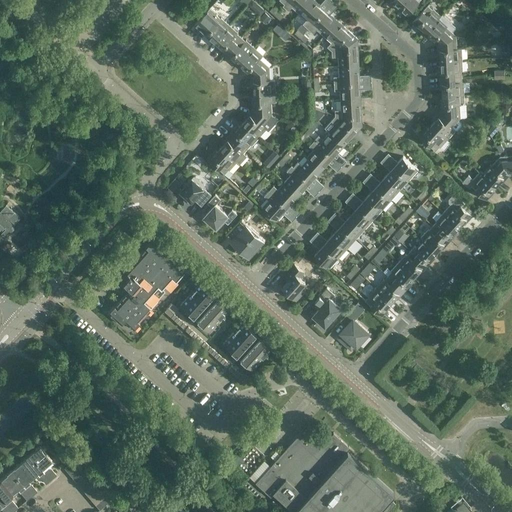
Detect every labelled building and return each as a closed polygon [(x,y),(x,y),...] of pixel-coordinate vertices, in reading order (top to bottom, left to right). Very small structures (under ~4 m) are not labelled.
[(310,0),(288,0),(283,6),(288,11),(292,6),(299,13),(310,0)] [(315,0),(310,0),(299,13),(306,19),(303,23),(308,28),(325,9),(315,0)] [(413,0),(394,0),(393,1),(408,15),(418,3),(413,0)] [(260,15),(265,10),(259,4),(254,9),(260,15)] [(421,26),(427,31),(442,15),(433,8),(432,9),(428,5),(413,22),(419,28),(421,26)] [(273,6),(269,10),(275,15),(278,11),(273,6)] [(325,9),(308,28),(309,29),(306,32),(310,35),(312,32),(313,33),(317,29),(324,36),(338,20),(325,9)] [(278,11),(275,15),(280,20),(284,16),(278,11)] [(209,35),(215,41),(230,25),(221,17),(220,18),(216,14),(201,31),(207,37),(209,35)] [(442,15),(427,31),(435,39),(438,44),(456,35),(447,26),(447,25),(439,18),(442,15)] [(358,38),(338,20),(324,36),(331,42),(327,46),(332,50),(358,38)] [(230,25),(215,41),(221,46),(219,48),(226,54),(241,37),(237,33),(238,32),(230,25)] [(300,37),(303,33),(298,29),(294,32),(300,37)] [(300,37),(305,42),(309,38),(303,33),(300,37)] [(456,35),(438,44),(440,49),(440,60),(462,59),(462,48),(457,48),(456,35)] [(241,37),(226,54),(232,60),(234,58),(240,63),(255,47),(246,39),(245,40),(241,37)] [(358,38),(332,50),(332,57),(338,56),(339,66),(359,65),(358,38)] [(255,47),(240,63),(248,70),(251,76),(269,67),(260,58),(263,54),(255,47)] [(462,59),(440,60),(441,68),(439,69),(439,77),(462,76),(462,70),(463,70),(462,59)] [(359,65),(339,66),(339,76),(334,76),(334,83),(372,81),(371,74),(360,75),(359,65)] [(269,67),(251,76),(253,81),(254,92),(276,91),(275,80),(270,80),(269,67)] [(462,76),(439,77),(440,86),(442,86),(442,94),(464,93),(464,81),(462,82),(462,76)] [(372,81),(334,83),(335,90),(340,90),(341,100),(361,98),(360,89),(372,88),(372,81)] [(276,91),(254,92),(254,103),(252,108),(272,115),(271,102),(276,102),(276,91)] [(464,93),(442,94),(443,105),(441,110),(461,117),(460,104),(465,104),(464,93)] [(361,98),(341,100),(341,109),(335,110),(335,116),(362,125),(361,98)] [(272,115),(252,108),(250,114),(243,122),(259,137),(267,128),(263,125),(272,115)] [(461,117),(441,110),(439,116),(432,124),(448,139),(455,130),(452,127),(461,117)] [(362,125),(335,116),(331,121),(336,125),(329,132),(344,145),(362,125)] [(259,137),(243,122),(238,128),(236,127),(230,133),(247,148),(251,144),(252,145),(259,137)] [(494,123),(488,130),(492,136),(500,128),(494,123)] [(448,139),(432,124),(426,130),(424,129),(418,135),(436,151),(439,146),(440,147),(448,139)] [(314,131),(309,127),(305,132),(309,136),(314,131)] [(309,136),(305,132),(300,137),(304,141),(309,136)] [(319,135),(314,140),(342,166),(347,160),(338,153),(344,145),(329,132),(323,139),(319,135)] [(247,148),(230,133),(224,140),(226,141),(221,147),(237,162),(244,153),(247,148)] [(342,166),(314,140),(309,146),(313,149),(307,157),(322,170),(328,163),(337,171),(342,166)] [(237,162),(221,147),(215,153),(214,152),(207,158),(225,174),(229,169),(229,170),(237,162)] [(282,157),(286,161),(291,156),(287,152),(282,157)] [(403,156),(398,162),(388,153),(384,157),(409,180),(418,169),(403,156)] [(511,154),(500,156),(509,175),(511,173),(511,154)] [(489,166),(483,173),(497,185),(504,177),(509,175),(500,156),(490,167),(489,166)] [(282,157),(278,162),(282,166),(286,161),(282,157)] [(292,165),(291,165),(319,191),(324,185),(315,178),(322,170),(307,157),(306,157),(308,158),(302,165),(298,162),(294,167),(292,165)] [(409,180),(384,157),(380,161),(390,170),(385,176),(400,189),(409,180)] [(319,191),(291,165),(287,171),(291,174),(284,182),(299,195),(306,188),(315,196),(319,191)] [(400,189),(385,176),(380,181),(370,172),(367,177),(392,199),(400,189)] [(497,185),(483,173),(482,174),(479,172),(474,177),(475,178),(470,184),(487,199),(493,193),(491,191),(497,185)] [(186,195),(184,198),(190,203),(194,199),(201,206),(211,195),(204,188),(205,186),(205,184),(196,176),(194,176),(193,177),(192,177),(190,179),(189,179),(187,180),(188,182),(180,190),(186,195)] [(269,181),(265,177),(260,182),(264,186),(269,181)] [(392,199),(367,177),(363,181),(373,190),(368,195),(383,209),(392,199)] [(264,186),(260,182),(255,187),(259,191),(264,186)] [(299,195),(284,182),(278,189),(274,185),(269,190),(297,216),(302,210),(293,202),(299,195)] [(427,186),(422,191),(426,195),(431,190),(427,186)] [(297,216),(269,190),(264,196),(268,199),(262,207),(277,220),(283,213),(292,221),(297,216)] [(426,195),(422,191),(417,197),(421,200),(426,195)] [(383,209),(368,195),(363,201),(353,192),(349,196),(374,219),(383,209)] [(229,224),(238,213),(233,209),(228,214),(217,204),(222,198),(216,194),(208,202),(213,207),(205,216),(217,227),(224,220),(229,224)] [(374,219),(349,196),(345,201),(355,210),(350,215),(365,229),(374,219)] [(451,203),(443,212),(460,226),(465,220),(467,222),(473,215),(456,200),(452,204),(451,203)] [(0,232),(5,237),(13,228),(14,230),(23,220),(19,216),(18,217),(4,204),(0,208),(0,224),(4,228),(0,231),(0,232)] [(408,214),(413,209),(409,206),(404,211),(408,214)] [(408,214),(404,211),(400,216),(404,220),(408,214)] [(365,229),(350,215),(345,221),(335,212),(331,216),(356,238),(365,229)] [(437,221),(433,225),(450,240),(456,234),(454,232),(460,226),(443,212),(436,220),(437,221)] [(356,238),(331,216),(327,220),(337,229),(332,235),(347,248),(356,238)] [(250,257),(266,240),(243,219),(228,235),(234,240),(233,241),(233,242),(250,257)] [(152,221),(148,226),(155,232),(159,228),(152,221)] [(404,224),(376,255),(381,260),(396,243),(400,246),(412,232),(404,224)] [(391,234),(395,229),(391,225),(387,230),(391,234)] [(428,228),(421,237),(437,251),(443,245),(444,247),(450,240),(433,225),(429,229),(428,228)] [(391,234),(387,230),(382,236),(386,239),(391,234)] [(347,248),(332,235),(327,240),(317,231),(314,235),(339,258),(347,248)] [(339,258),(314,235),(310,240),(320,249),(314,255),(329,268),(339,258)] [(415,245),(411,250),(428,265),(433,259),(432,257),(437,251),(421,237),(423,239),(416,247),(415,245)] [(185,270),(151,239),(145,246),(147,247),(125,270),(124,269),(117,277),(131,289),(115,306),(114,305),(108,312),(121,324),(124,321),(133,329),(139,322),(139,321),(157,300),(157,299),(165,290),(162,288),(171,277),(175,281),(185,270)] [(373,254),(378,248),(374,245),(369,250),(373,254)] [(294,258),(304,267),(313,258),(302,249),(294,258)] [(373,254),(369,250),(364,255),(368,259),(373,254)] [(406,253),(398,262),(415,276),(420,270),(422,272),(428,265),(411,250),(407,254),(406,253)] [(375,256),(371,260),(376,264),(379,260),(375,256)] [(114,261),(107,268),(114,274),(121,267),(114,261)] [(392,271),(388,275),(405,290),(411,284),(409,282),(415,276),(398,262),(391,270),(392,271)] [(300,288),(306,282),(299,277),(303,272),(295,264),(286,273),(291,277),(283,287),(296,299),(303,291),(300,288)] [(355,273),(360,268),(356,264),(351,270),(355,273)] [(351,283),(357,287),(369,272),(364,268),(351,283)] [(355,273),(351,270),(347,275),(351,278),(355,273)] [(383,278),(376,287),(392,301),(398,295),(399,297),(405,290),(388,275),(384,279),(383,278)] [(216,298),(219,295),(218,294),(215,291),(214,291),(212,294),(200,283),(180,305),(209,331),(228,309),(216,298)] [(325,325),(341,307),(331,298),(335,294),(327,287),(322,293),(321,292),(313,301),(320,307),(314,315),(325,325)] [(369,296),(365,300),(383,316),(389,309),(387,307),(392,301),(376,287),(368,295),(369,296)] [(355,319),(365,308),(358,302),(340,321),(346,327),(342,331),(344,333),(339,338),(351,348),(355,343),(357,345),(369,332),(355,319)] [(178,309),(171,303),(166,309),(164,311),(183,328),(186,324),(174,313),(178,309)] [(261,334),(262,333),(258,330),(257,330),(255,332),(243,322),(223,344),(252,369),(271,347),(259,336),(261,334)] [(226,367),(229,363),(188,326),(185,330),(226,367)] [(244,383),(247,380),(231,365),(228,369),(244,383)] [(301,432),(287,448),(255,483),(270,496),(273,493),(293,511),(291,511),(386,511),(395,503),(389,497),(393,493),(347,451),(350,447),(334,432),(319,448),(301,432)] [(38,446),(28,454),(50,479),(55,474),(46,463),(50,460),(38,446)] [(28,454),(19,462),(31,476),(35,473),(45,484),(50,479),(28,454)] [(73,460),(64,468),(68,472),(77,465),(73,460)] [(19,462),(9,470),(31,496),(36,491),(27,480),(31,476),(19,462)] [(77,465),(68,472),(72,477),(81,470),(77,465)] [(9,470),(0,478),(0,479),(12,493),(16,489),(26,500),(31,496),(9,470)] [(81,470),(72,477),(76,482),(85,474),(81,470)] [(85,474),(76,482),(80,487),(89,479),(85,474)] [(0,479),(0,498),(12,511),(17,507),(8,496),(12,493),(0,479)] [(89,479),(80,487),(84,491),(93,483),(89,479)] [(93,483),(84,491),(88,496),(97,488),(93,483)] [(97,488),(88,496),(92,501),(101,493),(97,488)] [(101,493),(92,501),(96,505),(105,497),(101,493)] [(105,497),(96,505),(99,509),(108,502),(105,497)] [(0,508),(3,511),(11,511),(12,511),(0,498),(0,508)]
